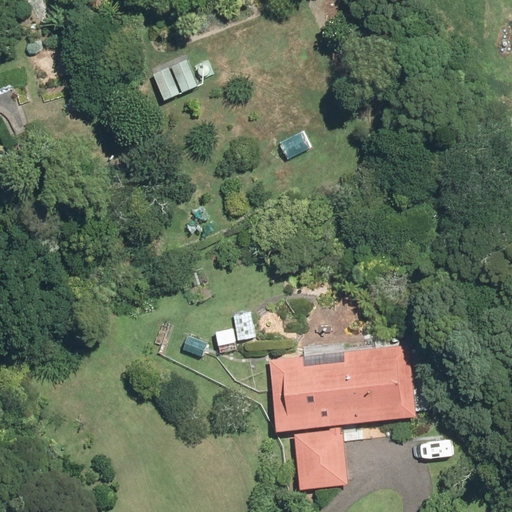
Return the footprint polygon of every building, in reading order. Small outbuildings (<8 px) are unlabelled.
[(186,58),(151,72),(162,99),(197,85),(186,58)] [(306,129),(280,140),(288,160),(315,148),(306,129)] [(207,272),(183,278),(190,304),(214,298),(207,272)] [(255,312),(233,313),(234,326),(214,332),(218,347),(241,340),(256,340),(255,312)] [(345,431),(420,428),(416,349),(273,356),(277,435),(297,434),(300,489),(347,487),(345,431)]
